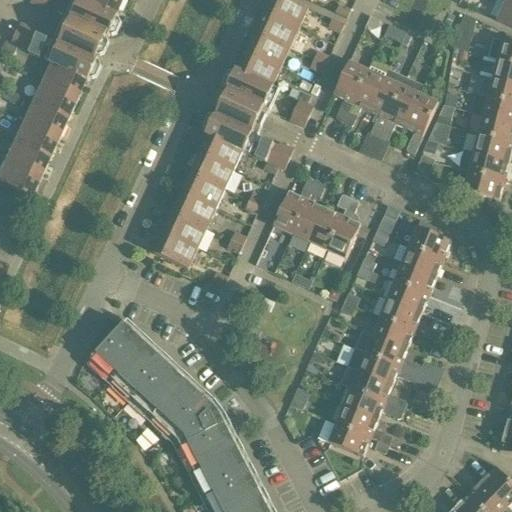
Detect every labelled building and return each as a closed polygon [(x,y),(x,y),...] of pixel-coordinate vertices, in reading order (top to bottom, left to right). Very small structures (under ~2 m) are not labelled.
[(32,0),(31,4),(45,11),(49,0),(32,0)] [(83,0),(83,2),(117,17),(124,0),(83,0)] [(309,11),(285,0),(271,0),(264,15),(299,31),(309,11)] [(508,0),(498,23),(511,29),(511,1),(509,0),(508,0)] [(69,26),(66,33),(103,51),(118,18),(117,17),(83,2),(80,1),(69,26)] [(336,16),(348,21),(352,13),(340,8),(336,16)] [(290,51),(299,31),(264,15),(255,35),(290,51)] [(334,22),(330,30),(342,35),(345,27),(334,22)] [(35,32),(21,26),(11,46),(17,49),(29,54),(28,56),(40,61),(48,42),(33,35),(35,32)] [(100,58),(103,51),(66,33),(50,66),(53,67),(87,82),(89,83),(100,58)] [(281,70),(290,51),(255,35),(246,54),(281,70)] [(412,38),(407,36),(402,46),(407,48),(412,38)] [(489,60),(499,63),(511,65),(511,44),(504,43),(494,40),(489,60)] [(14,57),(17,49),(11,46),(6,43),(2,51),(14,57)] [(467,54),(461,52),(459,60),(465,61),(467,54)] [(246,54),(238,73),(273,89),(281,70),(246,54)] [(327,67),(330,60),(319,55),(315,62),(327,67)] [(374,61),(369,73),(345,126),(351,128),(353,128),(361,111),(370,115),(390,73),(391,69),(374,61)] [(323,75),(327,67),(315,62),(311,70),(323,75)] [(511,65),(499,63),(494,81),(511,85),(511,65)] [(337,122),(345,126),(369,73),(349,64),(334,98),(343,103),(336,119),(337,122)] [(53,67),(45,85),(78,101),(87,82),(53,67)] [(236,72),(221,105),(259,122),(274,90),(273,89),(238,73),(236,72)] [(371,138),(379,141),(407,81),(390,73),(370,115),(378,119),(371,135),(371,138)] [(478,97),(489,100),(511,105),(511,85),(494,81),(483,78),(478,97)] [(405,131),(421,97),(425,89),(407,81),(379,141),(386,144),(388,143),(396,127),(405,131)] [(78,101),(45,85),(36,104),(70,120),(78,101)] [(301,94),(297,102),(299,103),(308,108),(312,99),(311,99),(301,94)] [(457,98),(447,96),(444,108),(454,110),(457,98)] [(438,105),(421,97),(405,131),(414,135),(406,152),(407,154),(414,157),(438,105)] [(511,105),(489,100),(484,118),(511,125),(511,105)] [(313,110),(308,108),(299,103),(290,123),(304,130),(313,110)] [(36,104),(26,124),(60,140),(70,120),(36,104)] [(206,137),(208,138),(244,154),(259,122),(221,105),(206,137)] [(439,118),(438,119),(436,125),(449,129),(451,122),(439,118)] [(511,125),(484,118),(479,137),(511,145),(511,125)] [(17,143),(52,159),(60,140),(26,124),(17,143)] [(511,145),(479,137),(474,155),(509,165),(511,155),(511,145)] [(235,173),(244,154),(208,138),(199,156),(235,173)] [(280,171),(280,170),(284,172),(294,151),(280,145),(278,148),(264,141),(255,160),(268,165),(280,171)] [(437,145),(428,142),(426,146),(423,153),(434,156),(437,145)] [(52,159),(17,143),(8,162),(43,178),(52,159)] [(459,171),(469,174),(505,184),(509,165),(474,155),(464,153),(459,171)] [(226,193),(235,173),(199,156),(190,177),(226,193)] [(434,162),(423,157),(419,165),(430,171),(434,162)] [(0,179),(0,184),(33,200),(43,178),(8,162),(0,179)] [(264,172),(277,178),(280,171),(268,165),(264,172)] [(430,171),(419,165),(415,175),(426,180),(430,171)] [(500,203),(505,184),(469,174),(464,193),(500,203)] [(217,212),(226,193),(190,177),(181,195),(217,212)] [(312,196),(318,185),(310,182),(307,182),(300,199),(290,194),(274,228),(293,237),(309,203),(312,196)] [(324,188),(318,185),(312,196),(320,200),(325,190),(324,188)] [(208,232),(217,212),(181,195),(172,215),(208,232)] [(266,202),(264,201),(253,196),(250,203),(262,209),(266,202)] [(343,219),(326,211),(311,245),(328,253),(352,201),(344,197),(342,198),(337,207),(346,211),(343,219)] [(358,204),(352,201),(328,253),(346,261),(361,227),(351,223),(359,206),(358,204)] [(258,218),(262,209),(250,203),(246,212),(258,218)] [(293,237),(311,245),(326,211),(309,203),(293,237)] [(400,213),(389,208),(384,217),(396,222),(400,213)] [(199,251),(208,232),(172,215),(163,234),(199,251)] [(439,231),(422,223),(419,230),(418,230),(410,248),(444,262),(452,244),(436,237),(439,231)] [(190,272),(199,251),(163,234),(154,256),(190,272)] [(388,240),(376,234),(372,243),(384,249),(388,240)] [(248,241),(246,240),(235,235),(232,242),(244,248),(248,241)] [(241,256),(244,248),(232,242),(228,251),(241,256)] [(395,263),(396,264),(437,280),(444,262),(410,248),(405,260),(397,256),(395,263)] [(376,266),(365,261),(361,269),(372,275),(376,266)] [(396,264),(394,270),(400,272),(395,284),(430,298),(437,280),(396,264)] [(357,278),(368,283),(372,275),(361,269),(357,278)] [(216,276),(213,283),(225,289),(229,281),(216,276)] [(395,284),(388,302),(422,316),(430,298),(395,284)] [(331,291),(327,301),(336,305),(338,301),(341,295),(331,291)] [(355,309),(359,300),(347,295),(343,304),(355,309)] [(270,314),(274,305),(265,300),(261,309),(270,314)] [(415,333),(422,316),(388,302),(381,319),(415,333)] [(343,304),(340,313),(351,318),(355,309),(343,304)] [(381,319),(374,337),(408,351),(415,333),(381,319)] [(207,402),(124,326),(88,365),(171,441),(177,449),(208,511),(268,511),(224,425),(222,426),(218,417),(213,411),(205,404),(207,402)] [(363,333),(355,351),(419,377),(422,370),(421,368),(404,361),(408,351),(374,337),(363,333)] [(416,385),(419,377),(355,351),(348,369),(393,387),(397,379),(414,386),(416,385)] [(341,386),(352,391),(404,412),(407,406),(406,404),(389,397),(393,387),(348,369),(341,386)] [(401,421),(404,412),(352,391),(345,410),(378,423),(382,415),(399,421),(401,421)] [(371,440),(379,444),(390,448),(393,441),(392,439),(375,432),(378,423),(345,410),(338,427),(371,440)] [(364,459),(371,440),(338,427),(330,446),(364,459)] [(511,436),(505,434),(500,454),(511,456),(511,436)] [(379,444),(375,453),(385,457),(387,456),(390,448),(379,444)] [(509,510),(511,506),(511,485),(496,469),(482,483),(509,510)] [(483,511),(506,511),(509,510),(482,483),(468,497),(483,511)] [(456,511),(483,511),(468,497),(455,511),(456,511)]
